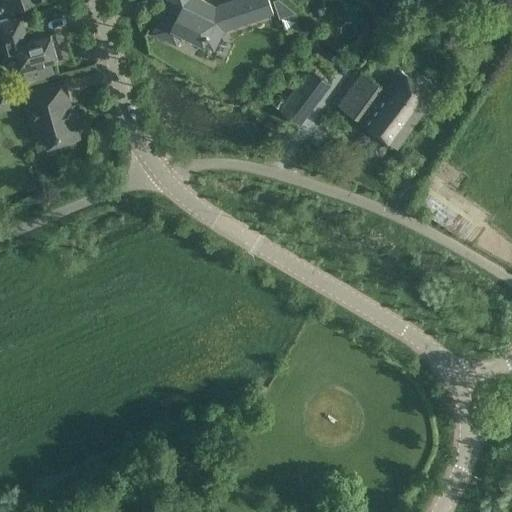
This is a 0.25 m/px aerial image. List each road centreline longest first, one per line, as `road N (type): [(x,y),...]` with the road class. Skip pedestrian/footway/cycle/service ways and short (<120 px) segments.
road 1 (unclassified): [(511,283),(447,240),(339,191),(212,161),(158,173)]
road 2 (unclassified): [(454,380),(409,333),(250,243)]
road 3 (residential): [(158,173),(134,134),(89,0)]
road 4 (unclassified): [(0,243),(158,173)]
road 5 (unclassified): [(437,511),(469,436),(454,380)]
